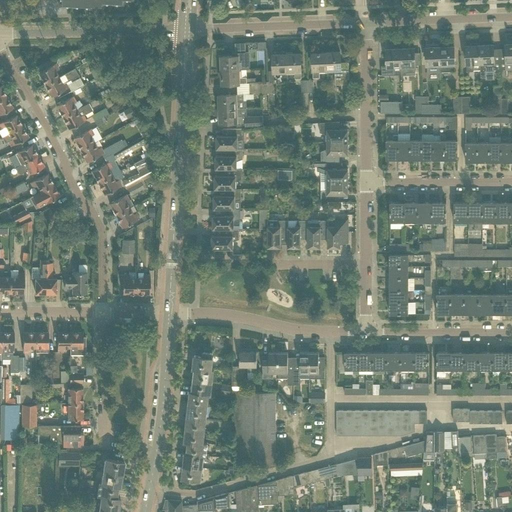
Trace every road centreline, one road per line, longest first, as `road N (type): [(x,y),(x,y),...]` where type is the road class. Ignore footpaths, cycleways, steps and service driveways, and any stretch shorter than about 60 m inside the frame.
road 1 (residential): [(149,487),(195,494),(326,457),(330,334)]
road 2 (residential): [(103,313),(103,231),(0,50)]
road 3 (tertiary): [(168,313),(186,31)]
road 4 (residential): [(0,34),(186,31)]
road 5 (residential): [(186,31),(366,23)]
road 6 (tertiary): [(149,487),(168,313)]
road 7 (residential): [(168,313),(232,315),(330,334)]
road 8 (residential): [(365,180),(366,23)]
road 9 (residential): [(365,180),(511,182)]
road 10 (residential): [(511,334),(365,333)]
road 11 (residential): [(366,23),(511,17)]
road 12 (residential): [(112,436),(103,313)]
